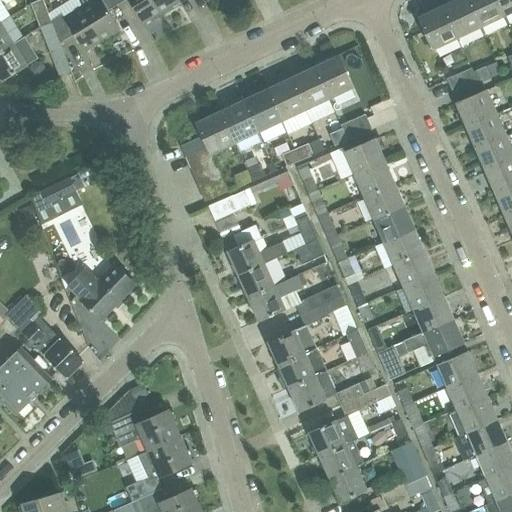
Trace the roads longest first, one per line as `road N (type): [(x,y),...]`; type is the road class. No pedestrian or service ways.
road 1 (residential): [(511,334),(368,0)]
road 2 (residential): [(130,112),(365,0)]
road 3 (residential): [(0,488),(184,315)]
road 4 (residential): [(184,315),(130,112)]
road 5 (residential): [(243,511),(184,315)]
road 6 (residential): [(130,112),(0,112)]
